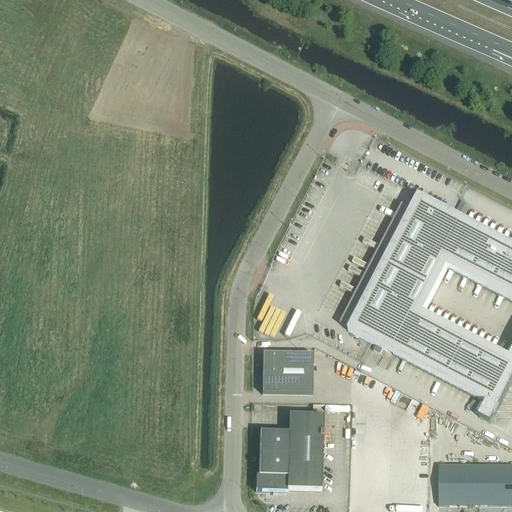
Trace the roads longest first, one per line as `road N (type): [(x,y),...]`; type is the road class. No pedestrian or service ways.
road 1 (unclassified): [(336,100),(237,287),(226,511)]
road 2 (unclassified): [(142,0),(336,100)]
road 3 (unclassified): [(511,191),(336,100)]
road 4 (unclassified): [(180,511),(0,460)]
road 5 (motorway): [(393,0),(505,48)]
